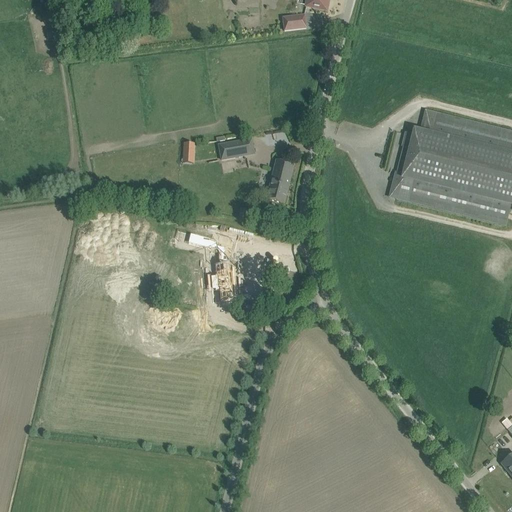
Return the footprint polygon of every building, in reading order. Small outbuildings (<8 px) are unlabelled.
[(326,11),(328,0),(305,0),(304,7),(326,11)] [(284,32),(306,29),(304,16),(283,19),(284,32)] [(397,173),(395,178),(401,180),(396,200),(506,227),(511,207),(511,132),(425,111),(420,132),(413,130),(412,135),(405,133),(401,147),(403,148),(397,173),(395,172),(395,173),(397,173)] [(221,161),(244,157),(241,142),(218,146),(221,161)] [(184,144),(183,157),(193,157),(194,144),(184,144)] [(294,165),(284,163),(276,161),(266,200),(284,204),(294,165)] [(240,214),(238,221),(247,223),(249,216),(240,214)] [(178,231),(177,232),(190,235),(188,244),(210,250),(210,251),(211,251),(211,250),(219,252),(218,253),(221,254),(221,256),(218,256),(219,266),(215,266),(216,278),(210,278),(210,279),(211,279),(212,291),(215,291),(215,292),(219,292),(220,302),(223,302),(223,303),(228,303),(228,302),(233,302),(233,308),(234,308),(232,285),(229,286),(227,255),(224,254),(225,250),(229,251),(229,250),(217,247),(220,237),(213,235),(211,240),(178,231)] [(231,258),(254,264),(260,246),(237,239),(231,258)] [(511,425),(509,421),(503,426),(508,432),(511,428),(511,425)] [(511,455),(501,465),(507,472),(508,471),(511,476),(511,455)]
